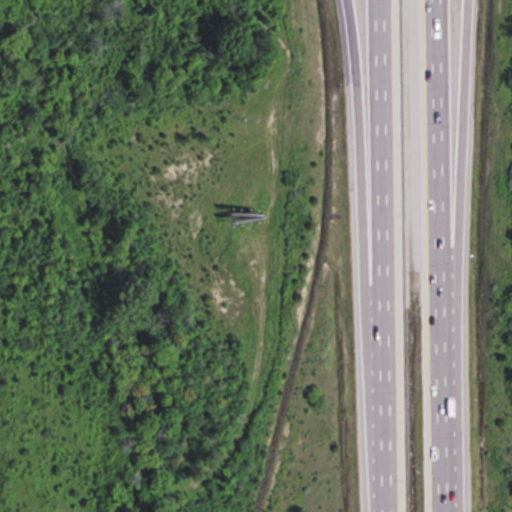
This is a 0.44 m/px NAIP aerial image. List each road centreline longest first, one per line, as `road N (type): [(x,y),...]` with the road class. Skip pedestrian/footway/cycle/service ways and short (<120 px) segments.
road 1 (motorway): [(346,0),(378,511)]
road 2 (motorway): [(445,511),(466,0)]
road 3 (motorway): [(442,511),(435,0)]
road 4 (motorway): [(379,0),(386,511)]
